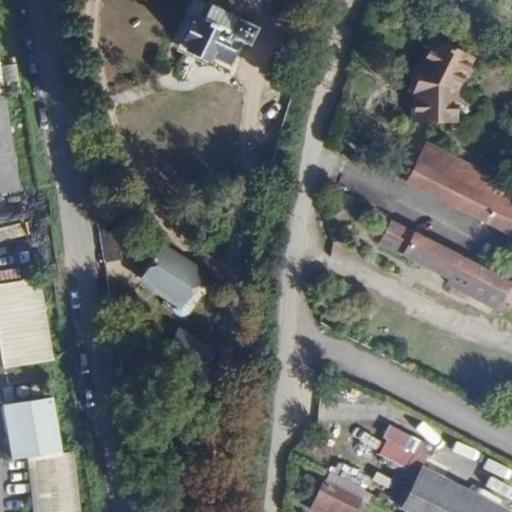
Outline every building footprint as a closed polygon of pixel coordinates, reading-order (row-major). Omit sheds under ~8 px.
[(190,0),(188,11),(220,19),(222,12),(234,15),(237,0),(190,0)] [(179,61),(185,44),(172,39),(166,57),(179,61)] [(471,62),(428,43),(418,66),(413,118),(454,118),(460,99),(455,95),(456,87),(461,87),(471,62)] [(0,197),(18,194),(0,90),(0,197)] [(511,190),(425,145),(395,200),(500,256),(511,234),(511,190)] [(0,226),(42,217),(39,203),(0,211),(0,226)] [(497,317),(509,284),(459,259),(386,223),(375,246),(445,280),(442,285),(464,295),(462,300),(497,317)] [(132,275),(179,310),(204,275),(157,241),(132,275)] [(48,362),(31,280),(0,287),(0,369),(0,372),(48,362)] [(54,448),(43,395),(0,404),(0,429),(6,458),(22,455),(34,511),(83,511),(69,445),(54,448)] [(322,433),(312,454),(332,463),(342,442),(322,433)] [(504,511),(421,469),(398,511),(504,511)] [(353,511),(364,493),(327,474),(309,511),(353,511)] [(482,494),(506,504),(510,494),(486,484),(482,494)]
